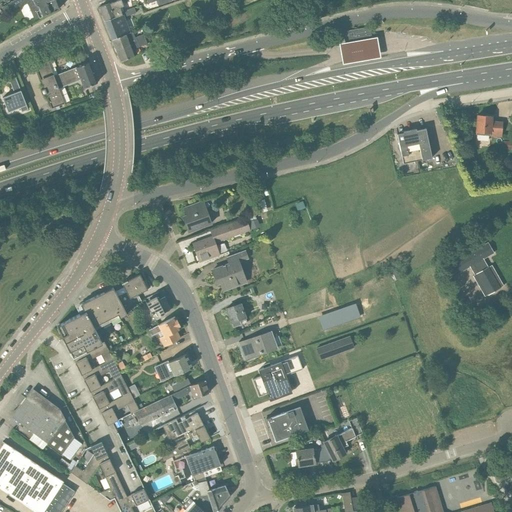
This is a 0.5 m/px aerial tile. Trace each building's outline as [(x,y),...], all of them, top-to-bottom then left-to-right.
[(15,0),(8,5),(10,10),(11,11),(30,0),(15,0)] [(31,0),(27,3),(29,9),(35,19),(39,17),(39,18),(42,17),(42,16),(59,9),(58,6),(60,5),(58,1),(57,2),(55,0),(31,0)] [(120,8),(123,6),(121,0),(120,0),(100,7),(105,21),(123,14),(120,8)] [(0,15),(10,10),(8,5),(7,4),(0,8),(0,15)] [(112,39),(127,34),(129,33),(123,14),(105,21),(112,39)] [(371,40),(370,29),(348,32),(350,44),(371,40)] [(116,51),(146,40),(144,35),(129,40),(127,34),(112,39),(116,51)] [(350,44),(340,46),(341,55),(343,66),(381,59),(379,49),(378,39),(371,40),(350,44)] [(146,40),(116,51),(120,62),(135,56),(133,50),(147,44),(146,40)] [(97,83),(87,57),(79,60),(81,65),(54,76),(48,60),(35,65),(44,88),(41,90),(43,95),(46,93),(52,108),(65,103),(59,88),(81,80),(84,88),(97,83)] [(28,109),(21,90),(16,77),(9,80),(14,93),(3,97),(8,112),(20,107),(22,112),(28,109)] [(500,137),(501,123),(491,122),(491,117),(477,116),(476,135),(500,137)] [(397,135),(403,164),(432,158),(425,129),(397,135)] [(511,142),(503,141),(502,149),(510,150),(511,150),(511,141),(511,142)] [(297,204),(300,210),(305,208),(302,201),(297,204)] [(203,210),(200,202),(184,208),(187,215),(183,217),(187,228),(198,224),(199,228),(211,223),(206,209),(203,210)] [(245,219),(221,228),(225,239),(249,231),(249,230),(246,222),(257,218),(256,215),(245,219)] [(216,243),(225,239),(221,228),(212,231),(214,236),(193,243),(199,262),(221,255),(216,243)] [(484,269),(480,261),(493,253),(487,243),(446,266),(452,276),(469,267),(474,275),(473,276),(484,297),(503,286),(491,265),(484,269)] [(242,284),(239,275),(243,273),(239,263),(248,260),(245,251),(227,258),(229,264),(212,270),(215,279),(219,278),(223,290),(242,284)] [(393,281),(402,277),(397,267),(388,272),(393,281)] [(148,289),(140,274),(121,283),(122,284),(130,298),(147,290),(148,289)] [(72,356),(101,342),(93,325),(117,313),(119,317),(126,313),(118,297),(115,291),(112,292),(110,289),(100,294),(98,295),(79,304),(80,305),(81,304),(85,311),(68,320),(57,326),(65,341),(64,342),(72,356)] [(157,298),(156,297),(146,301),(148,306),(154,319),(171,310),(165,297),(160,299),(158,297),(157,298)] [(468,307),(463,298),(458,301),(467,316),(476,311),(472,305),(468,307)] [(358,302),(319,314),(324,329),(362,317),(358,302)] [(233,327),(241,325),(240,321),(248,318),(243,303),(226,309),(233,327)] [(180,338),(176,331),(180,329),(175,317),(149,330),(152,336),(161,331),(163,335),(159,337),(163,346),(180,338)] [(244,359),(279,346),(273,331),(239,344),(244,359)] [(317,348),(321,359),(354,347),(350,336),(317,348)] [(105,363),(112,359),(103,341),(101,342),(72,356),(73,358),(82,375),(92,369),(88,361),(101,354),(105,363)] [(164,381),(174,376),(192,368),(186,354),(164,364),(168,373),(161,376),(159,372),(152,376),(151,376),(133,386),(137,394),(143,391),(144,393),(157,386),(156,385),(164,381)] [(261,377),(252,380),(258,397),(267,394),(270,401),(292,393),(289,386),(286,376),(303,369),(297,356),(258,370),(261,377)] [(114,380),(121,376),(112,359),(105,363),(92,369),(82,375),(90,392),(101,386),(96,378),(109,371),(114,380)] [(126,369),(122,361),(117,364),(121,372),(126,369)] [(122,397),(130,393),(121,376),(114,380),(101,386),(90,392),(99,409),(109,403),(105,395),(118,388),(122,397)] [(192,385),(171,395),(173,400),(189,392),(191,390),(194,398),(209,392),(205,380),(192,385)] [(47,444),(61,455),(74,437),(65,420),(59,409),(34,390),(13,418),(47,444)] [(130,393),(122,397),(109,403),(99,409),(108,426),(118,420),(114,412),(127,405),(131,414),(138,410),(136,406),(130,393)] [(173,400),(171,395),(143,408),(139,411),(135,413),(141,425),(177,407),(173,400)] [(269,418),(269,417),(266,418),(267,420),(269,419),(271,425),(270,425),(275,441),(308,430),(300,407),(269,418)] [(206,431),(197,413),(172,425),(171,422),(162,426),(173,448),(160,454),(164,462),(190,449),(186,441),(206,431)] [(324,442),(331,456),(333,460),(344,454),(342,449),(348,446),(345,441),(362,433),(356,418),(350,421),(353,428),(324,442)] [(81,444),(74,438),(62,454),(69,460),(81,444)] [(99,465),(110,460),(101,442),(90,447),(93,454),(83,471),(75,466),(71,473),(87,483),(99,465)] [(331,456),(324,442),(320,448),(296,452),(298,466),(315,463),(314,460),(325,458),(331,456)] [(63,482),(6,444),(0,453),(0,489),(34,511),(61,511),(75,492),(62,483),(63,482)] [(190,483),(197,480),(205,477),(222,471),(220,466),(221,466),(214,447),(186,457),(173,462),(176,469),(181,468),(184,478),(180,480),(182,487),(190,483)] [(110,460),(99,465),(107,482),(109,487),(98,492),(110,501),(114,499),(116,502),(127,497),(110,460)] [(208,494),(213,511),(215,511),(229,496),(230,495),(225,486),(209,491),(205,477),(197,480),(198,484),(200,490),(201,495),(208,494)] [(460,511),(442,511),(435,486),(397,498),(401,511),(494,511),(491,503),(460,511)] [(133,511),(132,507),(149,499),(144,488),(143,489),(127,497),(116,502),(120,511),(133,511)] [(213,511),(208,494),(201,495),(200,490),(196,491),(190,498),(190,499),(183,508),(187,511),(213,511)] [(345,511),(353,510),(349,492),(342,494),(345,511)] [(165,504),(170,498),(167,496),(160,500),(165,504)] [(351,498),(353,510),(359,509),(357,497),(351,498)]
